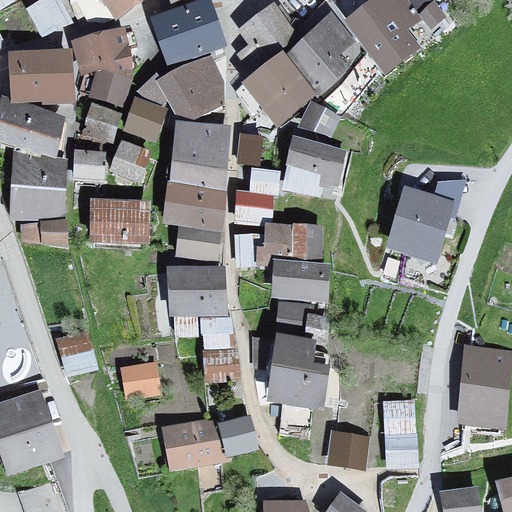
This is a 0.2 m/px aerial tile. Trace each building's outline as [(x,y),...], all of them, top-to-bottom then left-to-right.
[(0,0),(0,11),(1,14),(27,0),(0,0)] [(102,0),(113,19),(147,0),(102,0)] [(394,0),(392,0),(352,32),(389,79),(415,58),(400,39),(416,27),(394,0)] [(54,4),(32,15),(46,42),(68,30),(54,4)] [(248,46),(236,56),(250,73),(296,38),(271,7),(238,33),(248,46)] [(209,15),(155,31),(168,71),(222,54),(209,15)] [(319,38),(295,59),(324,94),(349,73),(319,38)] [(121,40),(78,52),(86,81),(130,69),(121,40)] [(15,69),(16,107),(70,106),(70,68),(15,69)] [(313,104),(285,68),(251,94),(280,130),(313,104)] [(205,118),(180,78),(162,90),(187,129),(205,118)] [(131,91),(104,82),(96,107),(123,116),(131,91)] [(167,119),(140,110),(131,136),(158,145),(167,119)] [(8,112),(1,138),(58,153),(65,127),(8,112)] [(336,123),(314,114),(307,132),(329,141),(336,123)] [(119,124),(93,115),(85,138),(112,147),(119,124)] [(229,142),(181,137),(175,188),(224,193),(229,142)] [(272,140),(242,137),(239,168),(270,170),(272,140)] [(342,159),(295,149),(288,183),(335,193),(342,159)] [(148,158),(124,151),(116,179),(140,186),(148,158)] [(105,160),(81,160),(80,187),(105,187),(105,160)] [(63,162),(18,164),(19,227),(65,226),(63,162)] [(280,173),(250,171),(249,197),(275,198),(279,199),(280,173)] [(217,260),(224,193),(175,188),(171,229),(185,231),(183,256),(217,260)] [(273,229),(275,198),(249,197),(237,197),(236,227),(273,229)] [(455,213),(407,200),(392,255),(440,268),(455,213)] [(147,212),(96,210),(94,246),(146,249),(147,212)] [(257,233),(238,232),(238,264),(257,264),(257,233)] [(329,274),(280,271),(279,303),(327,305),(329,274)] [(219,277),(174,277),(174,317),(219,317),(219,277)] [(278,342),(253,340),(250,370),(272,373),(268,408),(325,414),(330,371),(311,369),(314,345),(303,344),(306,313),(282,311),(278,342)] [(310,337),(327,336),(325,311),(308,313),(310,337)] [(229,327),(205,328),(206,354),(230,352),(229,327)] [(69,375),(101,366),(91,329),(59,337),(69,375)] [(511,356),(473,351),(463,423),(502,428),(511,359),(511,356)] [(230,352),(206,354),(207,382),(231,380),(230,352)] [(153,373),(126,377),(130,402),(157,399),(153,373)] [(41,400),(0,413),(0,440),(13,479),(62,462),(41,400)] [(413,407),(389,408),(391,462),(415,461),(413,407)] [(247,420),(169,436),(176,471),(254,455),(247,420)] [(370,436),(332,434),(331,468),(368,470),(370,436)] [(511,511),(511,486),(501,489),(505,511),(511,511)] [(475,511),(473,494),(443,499),(445,511),(475,511)] [(355,511),(342,503),(335,511),(355,511)]
